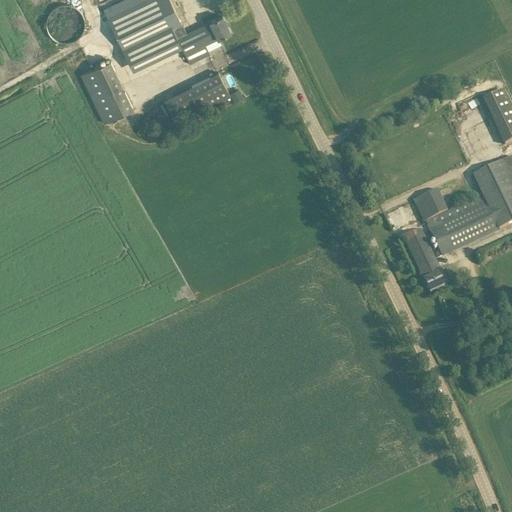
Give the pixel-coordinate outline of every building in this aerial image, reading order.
[(230,32),(222,15),(210,21),(187,32),(183,25),(170,0),(120,0),(103,8),(125,53),(174,29),(189,62),(210,53),(205,43),(218,37),(219,38),(230,32)] [(88,30),(88,27),(88,22),(86,18),(84,14),(81,11),(77,9),(73,7),(69,6),(66,6),(61,7),(58,8),(54,10),(51,13),(49,16),(48,20),(47,24),(46,27),(47,31),(48,36),(50,39),(53,42),(56,44),(60,46),(64,47),(68,48),(71,47),(76,46),(80,43),(82,41),(85,38),(87,34),(88,30)] [(104,122),(133,108),(110,60),(81,74),(104,122)] [(219,72),(165,99),(177,122),(230,95),(219,72)] [(238,99),(243,97),(239,89),(230,93),(234,101),(238,99)] [(485,105),(506,150),(511,146),(511,115),(503,97),(485,105)] [(426,222),(442,256),(511,223),(511,157),(473,176),(482,196),(447,212),(437,190),(414,201),(424,223),(426,222)] [(430,294),(444,287),(438,275),(441,273),(421,230),(403,238),(424,281),(423,281),(430,294)]
